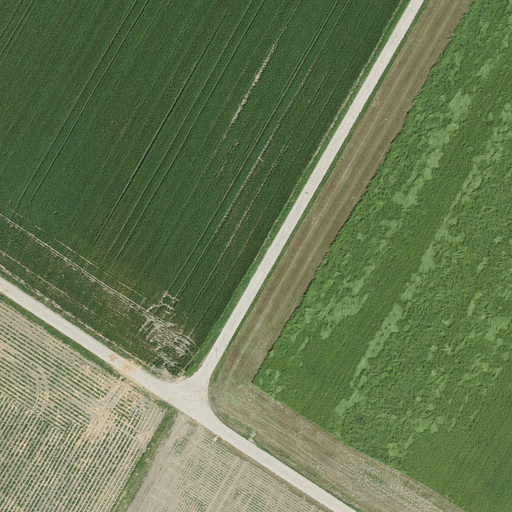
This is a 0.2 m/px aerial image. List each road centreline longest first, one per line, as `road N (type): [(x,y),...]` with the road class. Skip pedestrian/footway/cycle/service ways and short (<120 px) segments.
road 1 (track): [(184,404),(418,0)]
road 2 (track): [(347,511),(0,283)]
